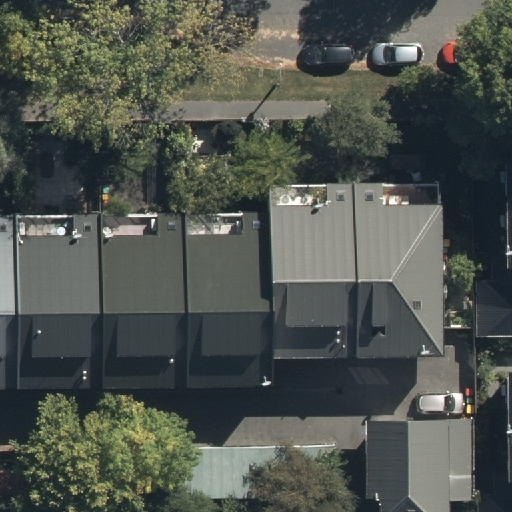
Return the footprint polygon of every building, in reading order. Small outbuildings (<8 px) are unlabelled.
[(511,149),(507,150),(506,281),(479,281),(479,332),(511,332),(511,149)] [(0,380),(269,375),(269,350),(445,347),(442,179),(268,183),(269,206),(0,211),(0,380)] [(447,511),(446,415),(367,416),(368,511),(447,511)] [(324,450),(170,451),(170,492),(325,491),(324,450)] [(511,511),(511,498),(480,498),(480,511),(511,511)]
